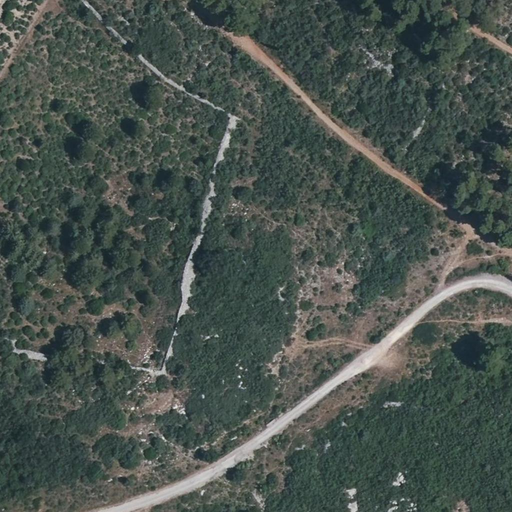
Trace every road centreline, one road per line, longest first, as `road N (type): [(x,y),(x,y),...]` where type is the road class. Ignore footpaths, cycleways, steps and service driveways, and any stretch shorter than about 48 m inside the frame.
road 1 (unclassified): [(511,288),(476,280),(442,292),(243,452),(121,511)]
road 2 (track): [(511,249),(347,136),(197,0)]
